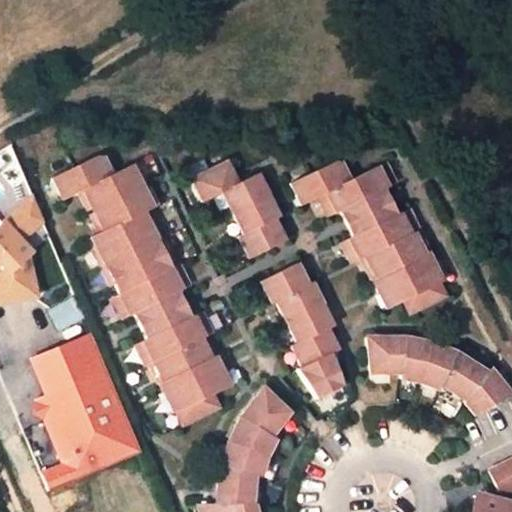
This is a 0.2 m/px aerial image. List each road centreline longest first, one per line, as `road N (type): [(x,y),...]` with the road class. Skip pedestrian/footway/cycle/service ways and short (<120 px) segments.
road 1 (track): [(354,0),(511,313)]
road 2 (track): [(0,124),(212,0)]
